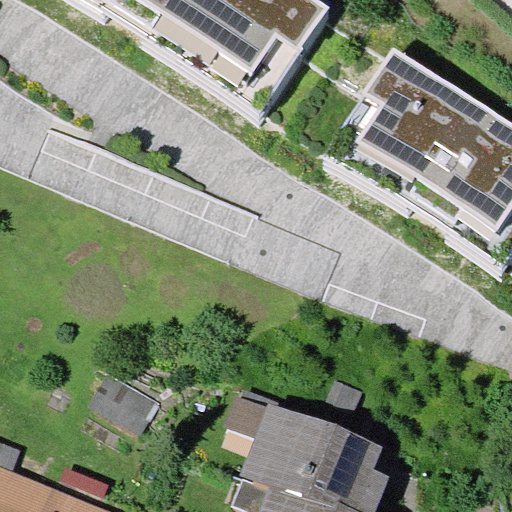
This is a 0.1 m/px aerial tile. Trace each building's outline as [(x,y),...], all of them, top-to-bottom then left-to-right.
[(330,6),(320,0),(75,0),(258,115),(330,6)] [(511,255),(511,124),(394,46),(363,92),(323,156),(328,161),(324,166),(499,275),(511,255)] [(243,389),(240,397),(267,407),(268,403),(278,406),(279,402),(243,389)] [(268,403),(267,407),(240,397),(236,396),(224,426),(255,438),(242,474),(270,485),(333,508),(335,502),(362,511),(375,511),(389,474),(374,469),(383,445),(278,406),(268,403)] [(0,442),(0,466),(13,472),(21,451),(0,442)] [(0,466),(0,511),(112,511),(13,472),(0,466)] [(250,511),(259,511),(269,490),(244,480),(233,505),(250,511)] [(362,511),(335,502),(333,508),(270,485),(269,490),(259,511),(362,511)]
